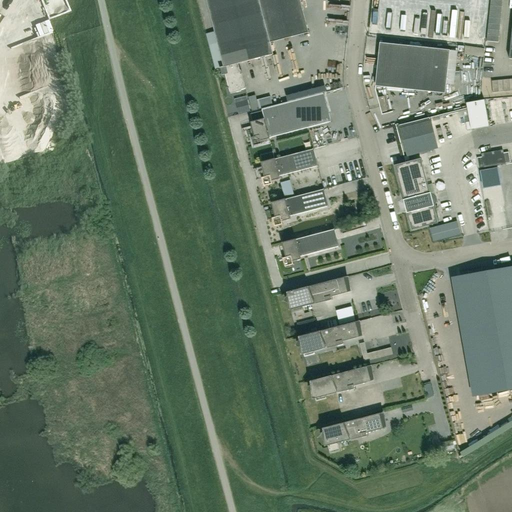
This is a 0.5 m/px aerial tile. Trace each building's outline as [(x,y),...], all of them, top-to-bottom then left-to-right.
[(299,0),(205,0),(230,93),(245,89),(240,71),(239,71),(237,64),(273,55),(269,43),(308,33),(299,0)] [(502,1),(492,0),(489,0),(489,12),(501,13),(502,1)] [(501,13),(489,12),(486,35),(498,37),(501,13)] [(445,90),(449,51),(379,43),(375,83),(445,90)] [(511,78),(502,80),(503,92),(511,91),(511,78)] [(503,92),(502,80),(491,81),(492,93),(503,92)] [(465,123),(467,130),(488,127),(484,100),(466,103),(469,122),(465,123)] [(264,119),(250,122),(250,123),(254,138),(251,138),(254,148),(261,146),(261,143),(270,141),(269,138),(330,122),(325,103),(264,119)] [(437,149),(429,118),(398,126),(405,156),(437,149)] [(274,159),(261,163),(260,163),(264,178),(262,178),(264,186),(271,184),(270,182),(279,179),(279,176),(317,166),(313,149),(274,159)] [(483,168),(505,164),(510,163),(508,153),(503,154),(502,150),(481,154),(481,157),(476,158),(478,169),(483,168)] [(426,226),(437,223),(420,160),(394,166),(404,202),(405,201),(408,212),(406,212),(411,230),(422,227),(422,226),(425,225),(426,226)] [(284,199),(271,203),(275,218),(272,219),(274,226),(282,224),(281,222),(290,220),(289,216),(328,206),(323,189),(285,199),(284,199)] [(460,235),(456,221),(429,228),(433,242),(460,235)] [(295,239),(282,243),(281,243),(285,259),(283,259),(285,266),(292,264),(292,262),(300,260),(300,257),(338,247),(334,230),(295,240),(295,239)] [(511,389),(511,266),(470,274),(492,393),(511,389)] [(302,307),(325,301),(325,302),(331,300),(330,297),(331,297),(330,297),(350,292),(346,277),(287,293),(288,297),(290,304),(292,313),(303,310),(302,307)] [(340,327),(356,322),(352,307),(336,311),(340,327)] [(314,352),(336,346),(337,346),(343,345),(342,342),(362,336),(358,322),(299,337),(304,357),(314,355),(314,352)] [(365,348),(367,358),(390,354),(389,344),(365,348)] [(410,362),(402,365),(403,372),(412,370),(410,362)] [(325,396),(348,390),(348,391),(354,389),(354,386),(373,381),(369,366),(310,382),(311,386),(313,393),(316,402),(326,399),(325,396)] [(456,389),(471,386),(467,371),(453,375),(456,389)] [(468,388),(471,398),(482,395),(479,385),(468,388)] [(496,410),(490,413),(492,419),(487,421),(492,432),(511,423),(511,420),(511,417),(500,422),(496,410)] [(338,443),(360,437),(361,438),(367,436),(366,433),(386,428),(382,413),(323,429),(324,433),(326,440),(329,454),(340,451),(338,443)] [(474,431),(469,433),(473,441),(478,439),(474,431)]
